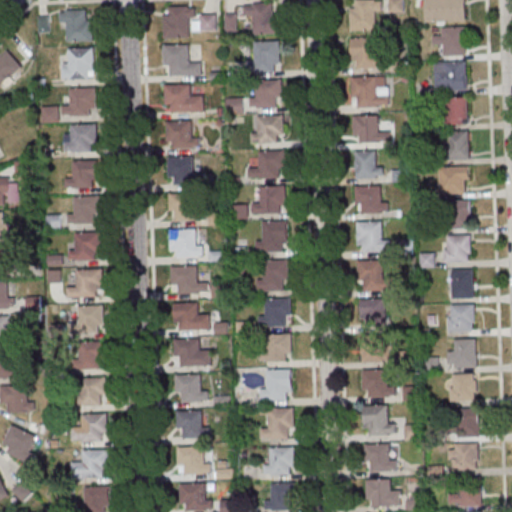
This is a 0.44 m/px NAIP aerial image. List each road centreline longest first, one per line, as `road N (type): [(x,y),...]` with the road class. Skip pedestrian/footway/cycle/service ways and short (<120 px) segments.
road 1 (residential): [(146,511),(127,0)]
road 2 (residential): [(332,511),(315,0)]
road 3 (residential): [(511,141),(506,0)]
